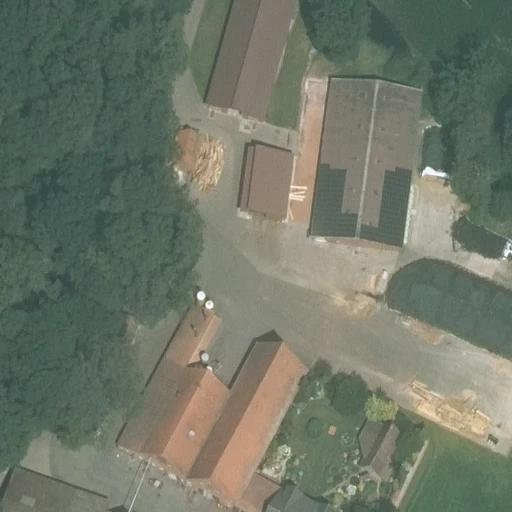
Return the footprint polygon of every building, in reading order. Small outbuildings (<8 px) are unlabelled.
[(298,0),(235,0),(203,111),(261,128),(298,0)] [(422,95),(331,83),(309,241),(400,253),(422,95)] [(203,139),(179,134),(171,170),(195,175),(203,139)] [(291,160),(246,154),(238,218),(283,224),(291,160)] [(338,291),(315,348),(426,392),(432,377),(445,382),(449,372),(468,379),(461,397),(487,407),(508,416),(511,404),(511,381),(450,356),(453,347),(345,304),(348,296),(338,291)] [(182,485),(226,399),(185,378),(215,320),(190,307),(115,451),(182,485)] [(231,511),(237,511),(306,377),(252,350),(226,399),(182,485),(231,511)] [(405,439),(369,420),(357,441),(364,476),(380,485),(405,439)] [(109,511),(112,507),(17,476),(4,511),(109,511)] [(316,511),(278,492),(267,511),(316,511)]
